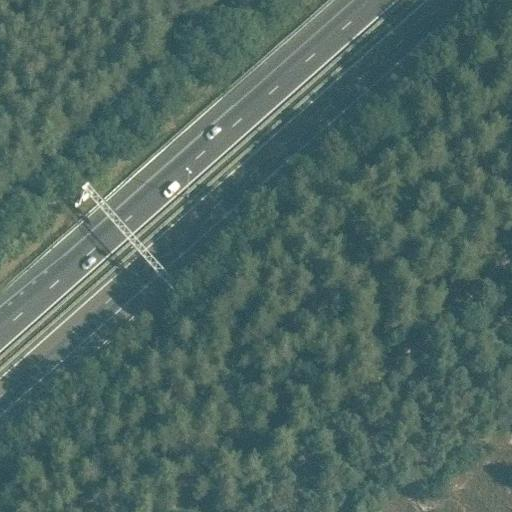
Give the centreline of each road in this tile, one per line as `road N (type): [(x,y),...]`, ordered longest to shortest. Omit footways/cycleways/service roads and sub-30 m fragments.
road 1 (motorway): [(0,397),(441,0)]
road 2 (motorway): [(371,0),(0,333)]
road 3 (track): [(246,511),(511,246)]
road 4 (track): [(0,214),(237,0)]
